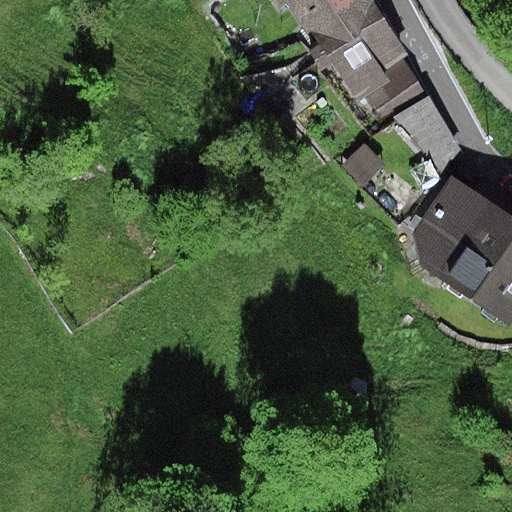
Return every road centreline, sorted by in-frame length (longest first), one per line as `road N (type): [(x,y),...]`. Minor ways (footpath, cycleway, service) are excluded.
road 1 (residential): [(398,0),(447,100),(511,194)]
road 2 (residential): [(433,0),(478,64),(511,95)]
